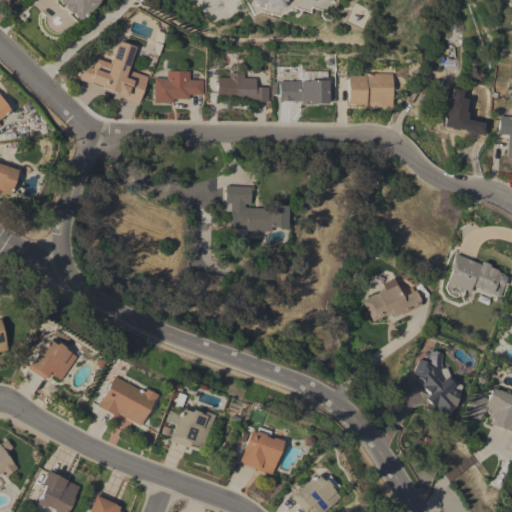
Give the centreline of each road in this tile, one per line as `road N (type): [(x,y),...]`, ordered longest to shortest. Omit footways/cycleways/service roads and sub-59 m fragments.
road 1 (residential): [(511,205),(424,175),(391,144),(367,138),(91,136),(0,46)]
road 2 (residential): [(411,511),(372,442),(332,401),(164,335),(0,243)]
road 3 (residential): [(242,511),(81,445),(0,398)]
road 4 (residential): [(73,286),(59,254),(61,225),(91,136)]
